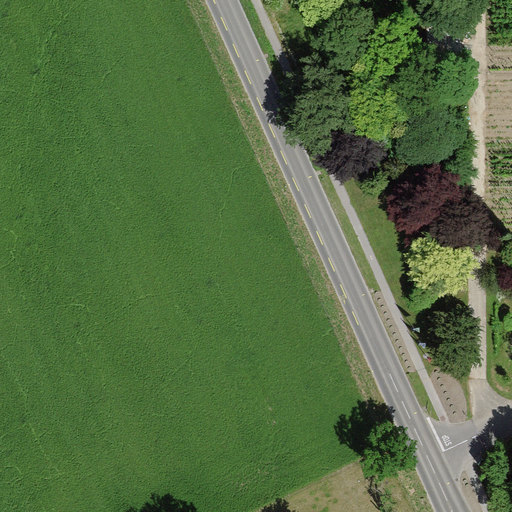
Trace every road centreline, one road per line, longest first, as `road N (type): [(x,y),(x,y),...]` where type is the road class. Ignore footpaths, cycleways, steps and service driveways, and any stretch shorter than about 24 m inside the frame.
road 1 (tertiary): [(453,511),(227,0)]
road 2 (track): [(477,0),(478,380),(492,426)]
